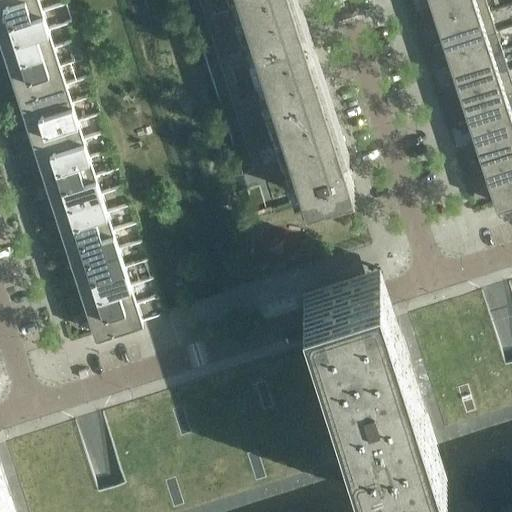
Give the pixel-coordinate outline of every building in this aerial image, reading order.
[(0,0),(0,17),(53,0),(0,0)] [(0,34),(1,37),(72,15),(67,0),(53,0),(0,17),(0,34)] [(295,0),(243,0),(306,196),(348,182),(354,180),(345,153),(295,0)] [(454,0),(431,0),(432,1),(420,6),(424,15),(435,11),(434,7),(454,0)] [(490,10),(486,0),(454,0),(434,7),(435,11),(440,26),(490,10)] [(496,29),(490,10),(440,26),(444,40),(446,46),(496,29)] [(7,56),(78,33),(72,15),(1,37),(7,56)] [(503,49),(496,29),(446,46),(444,40),(433,44),(436,54),(448,50),(452,65),(503,49)] [(13,74),(84,51),(78,33),(7,56),(13,74)] [(509,68),(503,49),(452,65),(457,79),(447,83),(445,83),(449,93),(460,89),(459,84),(509,68)] [(19,92),(89,70),(84,51),(13,74),(19,92)] [(511,88),(511,78),(509,68),(459,84),(460,89),(465,104),(511,88)] [(24,111),(95,88),(89,70),(19,92),(24,111)] [(30,129),(101,106),(95,88),(24,111),(30,129)] [(511,110),(511,88),(465,104),(469,118),(471,123),(511,110)] [(36,148),(107,125),(101,106),(30,129),(36,148)] [(511,131),(511,110),(471,123),(469,118),(458,122),(461,132),(473,128),(477,143),(511,131)] [(42,166),(113,143),(107,125),(36,148),(42,166)] [(511,153),(511,131),(477,143),(482,157),(471,161),(474,171),(485,167),(484,162),(511,153)] [(48,184),(119,161),(113,143),(42,166),(48,184)] [(511,174),(511,153),(484,162),(485,167),(490,182),(511,174)] [(54,203),(125,180),(119,161),(48,184),(54,203)] [(511,174),(490,182),(497,202),(511,197),(511,174)] [(60,221),(131,198),(125,180),(54,203),(60,221)] [(137,216),(131,198),(60,221),(66,239),(137,216)] [(143,235),(137,216),(66,239),(72,258),(143,235)] [(149,253),(143,235),(72,258),(78,276),(149,253)] [(84,294),(154,272),(149,253),(78,276),(84,294)] [(492,426),(451,300),(398,317),(396,313),(391,297),(380,263),(303,287),(314,322),(319,338),(321,341),(92,415),(75,420),(77,425),(104,511),(223,511),(361,468),(370,497),(447,472),(438,443),(492,426)] [(160,290),(154,272),(84,294),(89,313),(160,290)] [(511,279),(499,284),(481,290),(511,385),(511,279)] [(165,304),(160,290),(89,313),(95,331),(155,312),(166,308),(165,304)] [(0,511),(16,511),(0,459),(0,511)]
